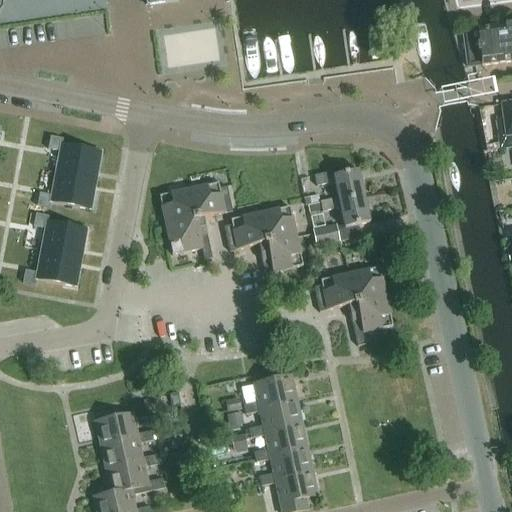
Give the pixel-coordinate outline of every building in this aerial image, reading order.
[(511,64),(511,27),(467,33),(462,33),(467,69),(481,67),(511,64)] [(507,138),(498,139),(499,152),(511,150),(511,105),(502,107),(507,138)] [(61,147),(56,176),(96,183),(101,155),(61,147)] [(333,174),(314,178),(317,189),(335,185),(338,200),(339,205),(364,199),(358,173),(334,178),(333,174)] [(56,176),(50,205),(90,212),(96,183),(56,176)] [(203,221),(232,214),(227,189),(219,191),(218,186),(159,199),(172,258),(202,251),(204,263),(212,261),(203,221)] [(318,197),(309,199),(311,206),(320,204),(318,197)] [(338,200),(320,204),(322,212),(322,214),(340,210),(345,231),(370,225),(364,199),(339,205),(338,200)] [(311,206),(308,207),(309,215),(322,212),(320,204),(311,206)] [(273,275),(303,269),(290,209),(231,222),(232,228),(224,229),(230,254),(259,248),(267,288),(275,286),(273,275)] [(47,224),(41,253),(81,261),(87,232),(47,224)] [(336,227),(312,232),(316,249),(339,244),(336,227)] [(511,231),(508,230),(501,231),(503,242),(511,239),(511,231)] [(41,253),(36,282),(76,290),(81,261),(41,253)] [(363,336),(392,329),(379,270),(320,283),(322,288),(314,290),(319,315),(348,308),(357,349),(365,347),(363,336)] [(257,405),(243,408),(245,417),(259,414),(259,410),(296,402),(291,378),(253,386),(257,405)] [(239,400),(225,403),(227,414),(241,411),(239,400)] [(263,429),(249,432),(251,441),(265,438),(264,435),(302,426),(296,402),(259,410),(259,414),(263,429)] [(132,416),(95,424),(100,448),(138,439),(137,437),(134,422),(148,419),(146,410),(132,413),(132,416)] [(241,414),(227,417),(230,429),(243,426),(241,414)] [(268,452),(254,456),(256,465),(270,462),(269,459),(307,450),(302,426),(264,435),(265,438),(268,452)] [(138,439),(100,448),(105,472),(143,463),(143,461),(139,446),(153,443),(151,434),(137,437),(138,439)] [(245,437),(231,440),(233,453),(248,450),(245,437)] [(273,476),(259,479),(261,489),(275,486),(275,483),(312,474),(307,450),(269,459),(270,462),(273,476)] [(143,463),(105,472),(110,496),(148,488),(148,485),(145,470),(159,467),(157,458),(143,461),(143,463)] [(275,483),(275,486),(281,511),(307,511),(305,501),(318,498),(312,474),(275,483)] [(110,496),(93,500),(95,511),(135,511),(132,498),(164,491),(162,481),(148,485),(148,488),(110,496)]
